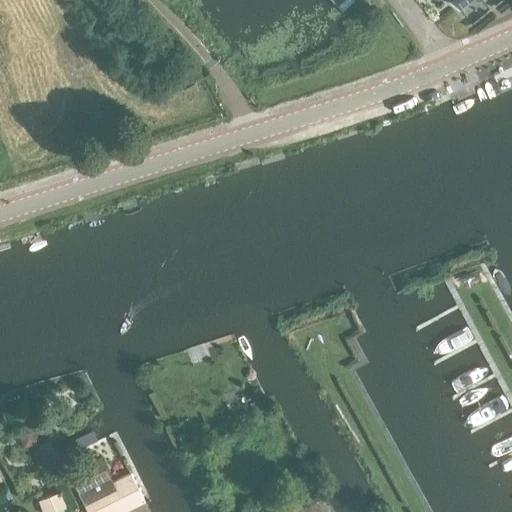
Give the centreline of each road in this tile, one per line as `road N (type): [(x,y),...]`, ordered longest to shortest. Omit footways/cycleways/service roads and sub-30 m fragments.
road 1 (tertiary): [(0,213),(316,124),(511,44)]
road 2 (track): [(74,44),(124,172)]
